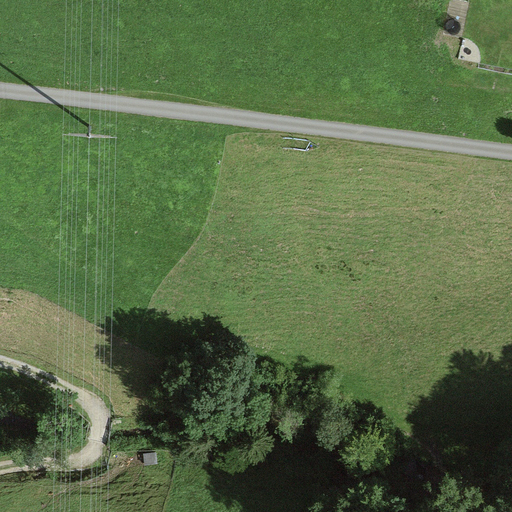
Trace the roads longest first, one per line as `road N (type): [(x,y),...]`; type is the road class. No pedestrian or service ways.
road 1 (residential): [(511,152),(0,89)]
road 2 (track): [(0,361),(77,392),(99,425),(98,439),(73,458),(0,469)]
